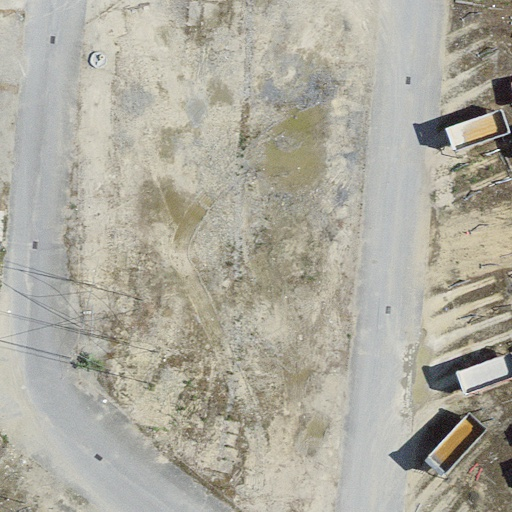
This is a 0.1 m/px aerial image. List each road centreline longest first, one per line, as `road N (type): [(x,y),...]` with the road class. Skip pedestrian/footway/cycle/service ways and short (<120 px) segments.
road 1 (unknown): [(75,0),(49,253),(54,310),(72,376),(104,424),(193,511)]
road 2 (unknown): [(405,0),(365,511)]
